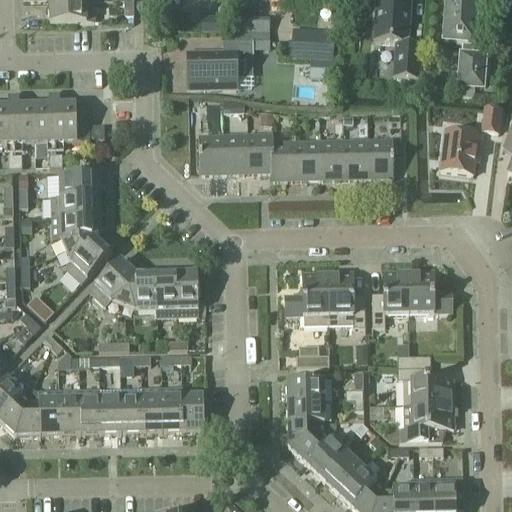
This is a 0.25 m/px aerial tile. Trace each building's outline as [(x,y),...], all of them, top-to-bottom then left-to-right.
[(376,0),(373,47),(395,49),(393,83),(392,83),(418,85),(420,50),(406,49),(407,32),(408,32),(409,17),(408,17),(409,0),(376,0)] [(443,48),(454,49),(462,49),(461,58),(460,58),(458,90),(482,92),(484,60),(471,59),(472,50),(472,49),(476,6),(446,3),(443,48)] [(133,4),(124,5),(125,15),(134,15),(133,4)] [(85,6),(48,7),(48,28),(93,27),(93,6),(85,6)] [(223,19),(199,19),(199,34),(222,34),(223,19)] [(290,63),(332,65),(332,49),(334,37),(292,35),(291,49),(290,63)] [(251,81),(251,60),(253,60),(253,46),(223,47),(223,59),(186,60),(187,93),(236,93),(236,82),(251,81)] [(323,70),(321,87),(333,89),(334,71),(323,70)] [(190,105),(190,114),(200,113),(200,105),(190,105)] [(242,108),(222,105),(222,119),(242,119),(242,108)] [(49,110),(33,111),(34,149),(55,149),(76,148),(88,148),(87,109),(75,110),(58,110),(58,119),(54,119),(49,119),(49,110)] [(8,111),(0,111),(0,150),(13,150),(34,149),(33,111),(17,111),(17,120),(13,120),(8,120),(8,111)] [(482,136),(498,138),(500,115),(484,113),(482,136)] [(271,118),(259,118),(259,131),(271,131),(271,119),(271,118)] [(103,134),(91,134),(91,142),(95,146),(103,146),(103,134)] [(439,176),(472,180),(475,156),(479,157),(481,140),(444,135),(439,176)] [(223,180),(247,179),(247,140),(223,141),(223,180)] [(247,179),(271,179),(271,148),(272,148),(272,140),(247,140),(247,179)] [(199,180),(223,180),(223,141),(198,141),(199,180)] [(392,145),(367,146),(368,185),(393,184),(392,145)] [(343,146),(319,147),(319,186),(344,185),(343,146)] [(367,146),(343,146),(344,185),(368,185),(367,146)] [(271,179),(271,187),(295,186),(295,147),(272,148),(271,148),(271,179)] [(319,147),(295,147),(295,186),(319,186),(319,147)] [(18,180),(18,194),(27,194),(27,179),(18,180)] [(58,182),(59,203),(95,202),(94,181),(58,182)] [(2,192),(3,202),(12,202),(11,192),(2,192)] [(18,194),(18,204),(27,204),(27,194),(18,194)] [(12,202),(3,202),(3,212),(12,212),(12,202)] [(51,204),(51,224),(95,222),(95,202),(59,203),(51,204)] [(27,204),(18,204),(18,214),(27,214),(27,204)] [(60,245),(65,257),(96,243),(95,222),(51,224),(52,245),(60,245)] [(27,225),(20,225),(21,238),(27,238),(30,238),(29,225),(27,225)] [(4,232),(4,242),(13,242),(13,232),(4,232)] [(13,242),(4,242),(4,252),(13,252),(13,242)] [(96,243),(65,257),(71,268),(65,274),(81,290),(111,258),(96,243)] [(20,263),(20,273),(29,272),(29,262),(20,263)] [(111,307),(122,312),(134,280),(119,265),(88,297),(105,313),(111,307)] [(29,272),(20,273),(21,293),(30,293),(29,272)] [(5,273),(5,283),(14,283),(14,273),(5,273)] [(432,277),(407,278),(408,320),(451,319),(450,299),(432,299),(432,277)] [(408,320),(407,278),(382,278),(383,300),(371,301),(372,333),(384,333),(384,321),(408,320)] [(175,279),(156,280),(157,324),(177,324),(175,279)] [(196,279),(175,279),(177,324),(197,323),(196,279)] [(303,333),(328,332),(326,279),(302,280),(302,302),(285,303),(285,323),(303,322),(303,333)] [(326,279),(328,332),(352,332),(352,334),(364,334),(364,301),(352,301),(351,279),(326,279)] [(134,280),(122,312),(134,316),(155,316),(155,324),(157,324),(156,280),(135,280),(134,280)] [(5,283),(6,303),(15,303),(14,283),(5,283)] [(15,303),(6,303),(6,312),(15,312),(15,303)] [(19,326),(27,333),(33,326),(25,319),(19,326)] [(33,326),(27,333),(34,340),(40,333),(33,326)] [(41,346),(49,353),(55,347),(48,340),(41,346)] [(55,347),(49,353),(56,360),(62,354),(55,347)] [(178,355),(177,347),(166,347),(167,356),(178,355)] [(187,347),(177,347),(178,355),(187,355),(187,347)] [(129,348),(109,349),(109,357),(129,356),(129,348)] [(109,357),(109,349),(99,349),(99,357),(109,357)] [(298,352),(298,362),(296,362),(296,374),(329,374),(328,361),(318,362),(318,352),(298,352)] [(356,371),(367,371),(367,352),(355,352),(356,371)] [(180,361),(170,361),(171,370),(180,370),(180,361)] [(191,361),(180,361),(180,370),(191,370),(191,361)] [(139,371),(139,362),(130,362),(130,371),(139,371)] [(150,362),(139,362),(139,371),(150,371),(150,362)] [(396,363),(397,375),(430,374),(430,362),(396,363)] [(98,372),(98,363),(89,363),(89,372),(98,372)] [(109,363),(98,363),(98,372),(109,372),(109,363)] [(78,374),(78,364),(69,364),(70,374),(78,374)] [(402,387),(402,411),(453,410),(452,386),(430,386),(430,374),(397,375),(397,387),(402,387)] [(0,390),(0,420),(21,398),(28,405),(31,397),(11,379),(0,390)] [(286,387),(287,408),(323,407),(331,406),(330,386),(322,386),(286,387)] [(158,394),(140,395),(141,439),(162,439),(161,394),(158,394)] [(179,394),(161,394),(162,439),(182,438),(181,402),(179,402),(179,394)] [(119,395),(99,396),(100,440),(120,439),(119,395)] [(140,395),(119,395),(120,439),(141,439),(140,395)] [(79,396),(58,397),(59,441),(80,440),(79,396)] [(99,396),(79,396),(80,440),(100,440),(99,396)] [(354,396),(354,406),(363,406),(362,396),(354,396)] [(31,397),(28,405),(38,405),(38,441),(59,441),(58,397),(31,397)] [(0,420),(0,429),(14,442),(28,405),(21,398),(0,420)] [(202,401),(181,402),(182,438),(203,438),(202,401)] [(14,442),(38,441),(38,405),(28,405),(14,442)] [(363,406),(354,406),(354,416),(363,416),(363,406)] [(287,408),(287,428),(323,427),(323,407),(287,408)] [(453,410),(402,411),(403,436),(398,436),(398,448),(431,447),(431,435),(453,435),(453,410)] [(287,428),(288,453),(323,438),(323,427),(287,428)] [(354,437),(360,443),(367,436),(361,430),(354,437)] [(288,453),(305,470),(330,444),(323,438),(288,453)] [(382,450),(375,443),(369,449),(377,456),(382,450)] [(305,470),(320,483),(345,458),(330,444),(305,470)] [(432,462),(432,453),(418,454),(418,462),(432,462)] [(442,453),(432,453),(432,462),(442,462),(442,453)] [(397,462),(397,454),(388,454),(388,463),(397,462)] [(407,454),(397,454),(397,462),(408,462),(407,454)] [(320,483),(335,498),(360,472),(345,458),(320,483)] [(335,498),(349,511),(350,511),(375,486),(360,472),(335,498)] [(463,511),(463,483),(433,484),(433,511),(463,511)] [(412,484),(412,493),(412,511),(433,511),(433,484),(425,484),(412,484)] [(350,511),(375,511),(382,493),(375,486),(350,511)] [(375,511),(392,511),(392,493),(382,493),(375,511)] [(412,511),(412,493),(392,493),(392,511),(412,511)]
